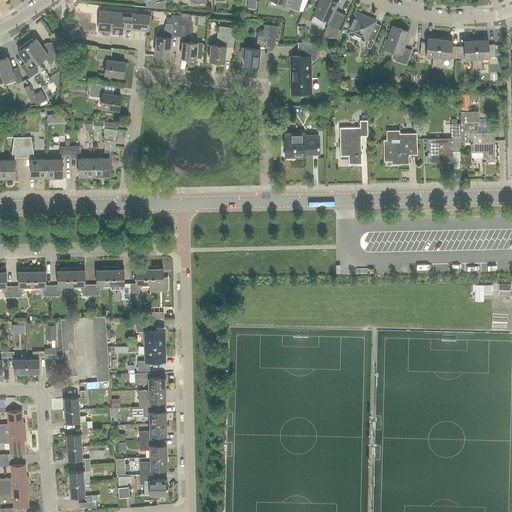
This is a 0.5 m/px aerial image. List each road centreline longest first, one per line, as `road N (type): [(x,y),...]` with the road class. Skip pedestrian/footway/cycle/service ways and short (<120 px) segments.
road 1 (residential): [(187,511),(185,245)]
road 2 (secondary): [(264,202),(511,197)]
road 3 (residential): [(139,77),(262,88),(264,202)]
road 4 (residential): [(0,249),(185,245)]
road 5 (residential): [(367,0),(447,19),(511,12)]
road 6 (residential): [(124,204),(139,77)]
road 7 (secondary): [(124,204),(0,208)]
road 8 (residential): [(49,511),(37,388)]
